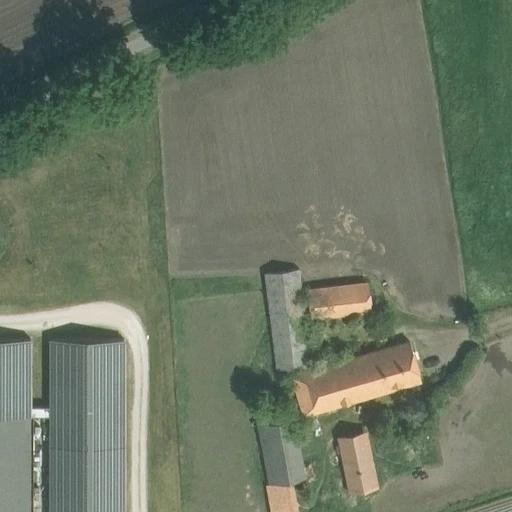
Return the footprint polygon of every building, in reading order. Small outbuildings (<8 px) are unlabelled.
[(299,268),(264,272),(276,370),(305,366),(311,366),(299,268)] [(309,290),(312,316),(371,309),(368,282),(309,290)] [(31,338),(0,337),(0,511),(30,511),(30,415),(31,405),(31,338)] [(40,405),(31,405),(30,415),(50,415),(50,511),(123,511),(124,338),(50,338),(50,405),(40,405)] [(421,379),(410,340),(344,360),(356,398),(421,379)] [(303,414),(356,398),(344,360),(311,369),(306,371),(292,375),(303,414)] [(295,397),(254,405),(274,511),(293,511),(287,480),(305,476),(293,417),(299,415),(295,397)] [(337,436),(349,489),(377,483),(366,430),(346,434),(337,436)]
